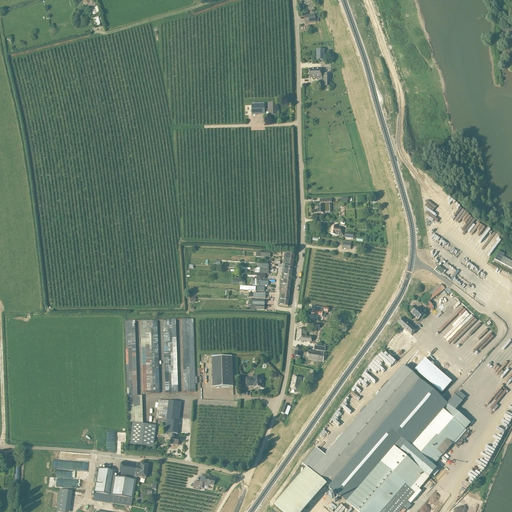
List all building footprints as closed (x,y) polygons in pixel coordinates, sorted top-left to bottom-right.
[(318,17),(315,17),(315,14),(305,15),(305,24),(316,23),(316,22),(319,22),(318,17)] [(325,49),(317,50),(317,60),(321,60),(321,61),(325,61),(325,49)] [(322,78),(322,69),(309,69),(310,78),(322,78)] [(265,115),(265,113),(269,112),(269,116),(278,115),(277,109),(276,109),(276,104),(269,104),(269,109),(265,109),(265,105),(252,105),(252,116),(265,115)] [(418,185),(423,188),(423,189),(428,192),(430,189),(420,183),(418,185)] [(320,206),(318,206),(318,214),(323,214),(323,213),(324,213),(330,212),(330,205),(330,203),(332,203),(332,199),(320,200),(320,204),(320,206)] [(461,228),(468,212),(464,210),(457,226),(461,228)] [(495,240),(500,240),(490,229),(485,233),(483,226),(481,227),(480,222),(474,218),(471,222),(469,220),(470,223),(467,224),(469,226),(467,228),(469,230),(466,236),(469,239),(473,238),(474,241),(478,240),(479,238),(482,238),(482,239),(484,236),(487,236),(487,234),(488,234),(479,249),(483,252),(487,246),(488,248),(494,243),(495,240)] [(332,226),(331,235),(340,236),(343,236),(344,233),(342,233),(343,229),(341,228),(341,227),(332,226)] [(343,241),(343,249),(351,250),(351,242),(343,241)] [(511,261),(503,257),(504,254),(499,252),(495,260),(511,268),(511,261)] [(448,288),(445,289),(441,284),(421,299),(430,311),(450,295),(449,294),(452,292),(448,288)] [(313,311),(312,316),(321,318),(325,318),(326,312),(328,313),(329,309),(325,308),(324,309),(315,307),(314,308),(313,311)] [(418,320),(424,315),(420,311),(421,309),(419,307),(418,309),(417,308),(412,314),(418,320)] [(402,318),(397,322),(404,329),(409,325),(402,318)] [(196,392),(193,319),(181,320),(184,393),(196,392)] [(178,393),(175,320),(163,320),(165,393),(178,393)] [(130,444),(153,447),(156,426),(143,424),(142,396),(137,396),(134,321),(124,322),(128,423),(132,423),(130,444)] [(159,394),(157,321),(150,321),(140,321),(143,392),(146,391),(146,394),(159,394)] [(412,336),(416,331),(409,325),(404,329),(412,336)] [(296,341),(311,343),(312,338),(307,337),(307,331),(298,330),(296,341)] [(455,331),(446,341),(468,362),(478,353),(476,351),(479,348),(471,340),(469,342),(459,331),(457,333),(455,331)] [(391,352),(398,340),(395,339),(391,346),(388,344),(385,349),(391,352)] [(323,362),(324,354),(309,352),(309,354),(313,354),(313,357),(309,357),(309,360),(323,362)] [(416,354),(406,365),(440,395),(450,384),(423,360),(421,362),(418,360),(421,358),(416,354)] [(233,357),(213,358),(214,388),(234,387),(233,357)] [(315,448),(301,464),(302,465),(306,468),(307,469),(324,484),(329,488),(356,511),(399,511),(409,502),(419,490),(433,474),(437,470),(433,467),(434,466),(471,423),(456,411),(448,404),(421,381),(403,365),(326,457),(316,448),(315,448)] [(263,388),(263,384),(262,384),(262,377),(254,377),(254,378),(246,379),(247,387),(254,387),(254,388),(260,388),(263,388)] [(290,388),(299,390),(302,379),(293,377),(290,388)] [(178,446),(179,439),(173,438),(174,434),(178,435),(179,422),(181,403),(168,401),(158,400),(156,420),(166,421),(165,424),(166,425),(165,434),(170,434),(169,445),(178,446)] [(280,423),(278,428),(275,427),(272,437),(278,440),(284,425),(280,423)] [(0,451),(0,458),(3,459),(3,466),(4,466),(4,470),(9,470),(9,466),(11,466),(11,456),(13,456),(13,452),(3,452),(0,451)] [(136,477),(145,479),(148,466),(124,462),(122,475),(134,477),(134,479),(133,478),(133,480),(136,480),(136,477)] [(115,471),(97,468),(93,493),(133,499),(136,480),(114,477),(115,471)] [(204,485),(207,486),(207,484),(213,486),(215,479),(208,478),(209,477),(206,476),(204,483),(201,482),(199,488),(203,489),(204,485)] [(69,511),(72,491),(60,490),(56,511),(69,511)] [(340,503),(335,510),(330,506),(329,508),(334,511),(339,511),(344,506),(340,503)]
